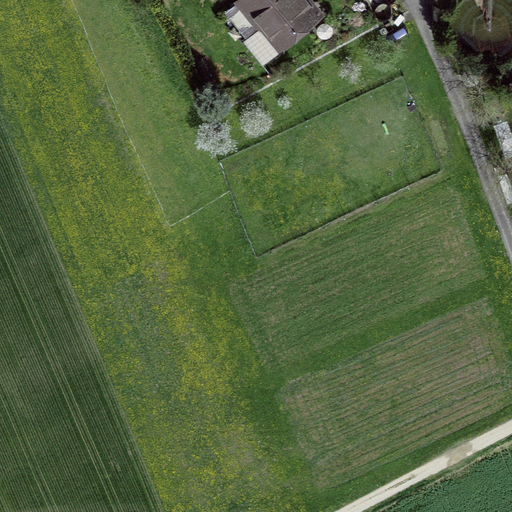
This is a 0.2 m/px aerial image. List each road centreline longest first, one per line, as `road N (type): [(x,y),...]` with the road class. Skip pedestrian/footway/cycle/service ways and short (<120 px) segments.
road 1 (track): [(511,231),(426,7)]
road 2 (track): [(358,511),(511,428)]
